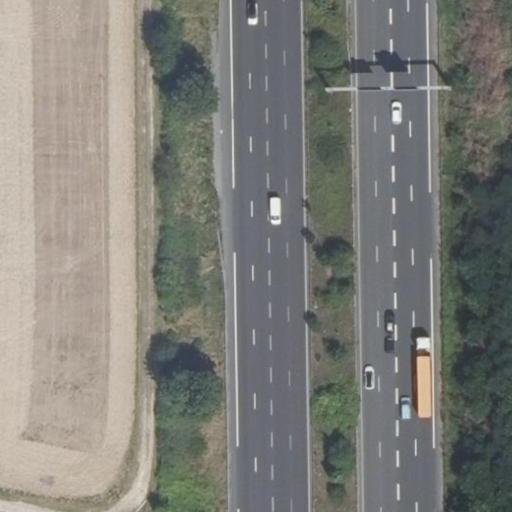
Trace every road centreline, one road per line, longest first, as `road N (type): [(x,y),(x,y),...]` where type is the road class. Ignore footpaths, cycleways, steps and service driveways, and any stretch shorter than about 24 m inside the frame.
road 1 (track): [(154,0),(163,468),(152,511)]
road 2 (trunk): [(397,511),(389,0)]
road 3 (trunk): [(267,0),(274,511)]
